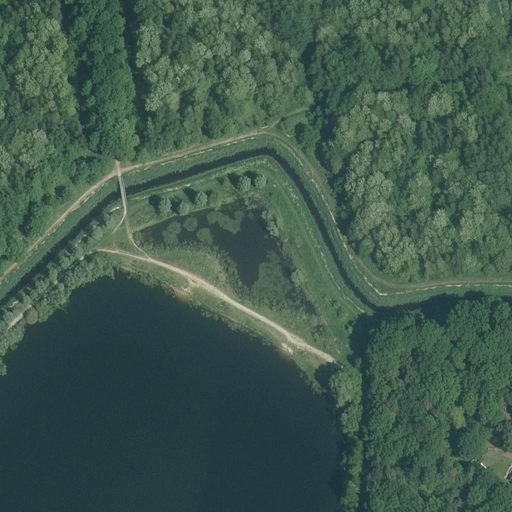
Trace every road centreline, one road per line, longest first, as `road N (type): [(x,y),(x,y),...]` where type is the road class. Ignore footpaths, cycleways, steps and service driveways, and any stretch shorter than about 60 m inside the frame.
road 1 (track): [(88,0),(119,172)]
road 2 (track): [(119,172),(95,183),(0,271)]
